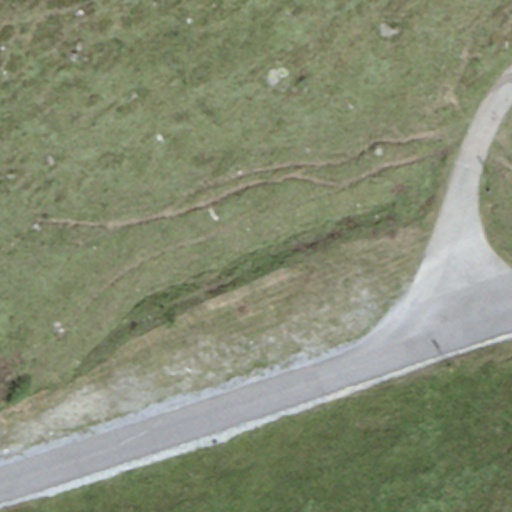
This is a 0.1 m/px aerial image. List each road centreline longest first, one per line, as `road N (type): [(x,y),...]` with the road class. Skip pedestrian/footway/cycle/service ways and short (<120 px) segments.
road 1 (unclassified): [(511,311),(0,487)]
road 2 (track): [(467,324),(462,204),(511,95)]
